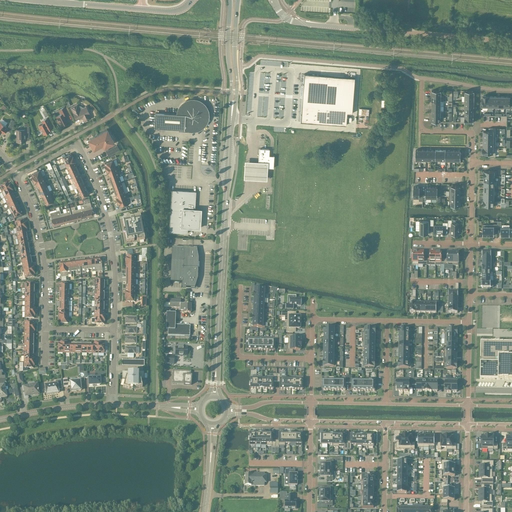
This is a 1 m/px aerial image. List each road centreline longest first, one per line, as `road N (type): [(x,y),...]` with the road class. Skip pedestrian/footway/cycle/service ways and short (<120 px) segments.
road 1 (residential): [(114,330),(111,240),(77,144),(16,176)]
road 2 (secondary): [(215,372),(231,117)]
road 3 (unclassified): [(191,0),(174,11),(32,0)]
road 4 (residential): [(45,329),(42,252),(16,176)]
road 5 (unclassified): [(407,32),(291,21),(273,0)]
road 6 (residential): [(240,287),(237,357),(311,358)]
road 7 (residential): [(421,78),(420,131),(472,132),(472,162)]
